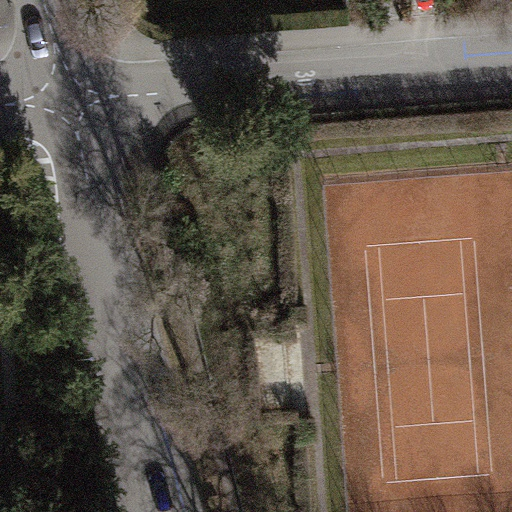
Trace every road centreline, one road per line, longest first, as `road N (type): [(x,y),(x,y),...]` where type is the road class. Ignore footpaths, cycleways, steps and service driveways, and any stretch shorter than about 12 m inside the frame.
road 1 (residential): [(71,99),(511,70)]
road 2 (tertiary): [(71,99),(172,511)]
